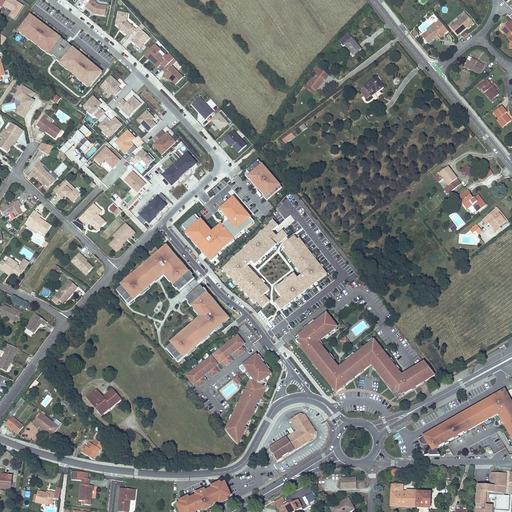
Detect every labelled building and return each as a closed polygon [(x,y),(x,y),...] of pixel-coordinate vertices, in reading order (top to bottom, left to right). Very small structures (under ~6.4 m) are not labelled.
[(105,17),(107,7),(98,5),(91,0),(90,0),(85,8),(94,15),(105,17)] [(135,32),(136,30),(126,22),(128,14),(118,12),(116,26),(130,38),(135,32)] [(435,14),(429,17),(431,21),(432,21),(433,23),(438,21),(435,14)] [(467,28),(473,23),(466,14),(454,25),(453,24),(449,26),(457,36),(467,28)] [(30,15),(17,32),(49,56),(49,55),(62,40),(30,15)] [(511,25),(509,22),(501,30),(511,40),(511,41),(511,43),(511,44),(511,25)] [(445,35),(437,25),(433,28),(432,27),(428,31),(421,36),(428,44),(434,38),(434,37),(437,34),(438,35),(441,39),(445,35)] [(142,30),(139,27),(136,30),(135,32),(138,35),(131,42),(140,49),(150,38),(141,31),(142,30)] [(348,34),(339,41),(344,46),(345,45),(354,55),(361,50),(348,34)] [(62,40),(49,55),(60,64),(73,48),(70,46),(65,52),(60,47),(65,42),(62,40)] [(153,46),(144,56),(147,59),(148,58),(151,60),(150,61),(155,66),(158,63),(164,69),(168,65),(174,59),(169,53),(165,57),(164,56),(161,59),(157,54),(159,52),(153,46)] [(60,64),(59,64),(90,90),(104,73),(73,47),(73,48),(60,64)] [(471,60),(472,58),(468,57),(464,68),(481,75),(485,66),(479,63),(471,60)] [(170,68),(168,65),(164,69),(162,71),(165,73),(163,75),(166,78),(167,77),(171,81),(175,85),(183,77),(172,66),(170,68)] [(328,76),(317,67),(313,71),(318,74),(313,80),(312,79),(308,85),(316,91),(320,86),(319,85),(321,82),(324,79),(325,80),(328,76)] [(114,98),(121,90),(118,88),(120,86),(111,77),(100,88),(110,97),(112,95),(114,98)] [(383,87),(377,78),(364,87),(365,88),(360,91),(366,99),(370,96),(372,97),(375,94),(376,94),(375,93),(383,88),(383,87)] [(477,88),(480,91),(481,90),(485,95),(491,101),(495,98),(499,95),(496,90),(499,88),(495,83),(492,86),(487,80),(477,88)] [(308,85),(306,87),(314,94),(316,91),(308,85)] [(24,101),(23,103),(16,113),(25,118),(35,102),(31,99),(34,93),(22,86),(16,95),(24,101)] [(83,108),(91,115),(93,113),(96,115),(95,116),(99,120),(104,114),(105,113),(101,110),(100,111),(97,109),(99,107),(101,104),(93,97),(83,108)] [(123,100),(117,106),(121,110),(123,108),(131,116),(142,105),(133,97),(127,104),(123,100)] [(206,120),(214,113),(200,97),(192,105),(206,120)] [(507,113),(502,107),(493,114),(498,119),(497,121),(503,128),(511,121),(505,114),(507,113)] [(222,111),(219,108),(215,112),(217,115),(209,122),(218,132),(228,123),(219,113),(222,111)] [(153,117),(148,112),(138,121),(149,133),(157,125),(152,121),(150,119),(153,117)] [(104,114),(98,120),(101,123),(98,126),(105,133),(110,128),(114,132),(121,124),(114,117),(111,120),(109,122),(105,118),(107,116),(104,114)] [(47,118),(44,115),(37,126),(40,128),(46,132),(56,139),(61,131),(46,120),(47,118)] [(70,140),(60,150),(62,153),(63,154),(64,155),(74,144),(76,146),(79,143),(82,146),(79,149),(84,153),(88,149),(87,148),(91,144),(84,138),(90,132),(83,126),(75,134),(76,135),(70,140)] [(109,137),(114,132),(110,128),(105,133),(109,137)] [(7,131),(2,139),(2,140),(0,143),(0,147),(7,152),(11,146),(14,141),(16,142),(18,138),(7,131)] [(115,143),(125,154),(127,152),(130,156),(137,149),(134,145),(132,147),(129,143),(131,142),(135,138),(128,131),(115,143)] [(159,140),(153,146),(161,156),(176,142),(171,137),(169,138),(166,134),(162,131),(156,137),(159,140)] [(247,146),(234,132),(225,140),(227,143),(229,142),(233,147),(239,153),(247,146)] [(295,137),(292,133),(282,140),(285,144),(295,137)] [(50,156),(53,147),(41,143),(38,151),(50,156)] [(90,156),(97,150),(94,146),(87,152),(90,156)] [(120,161),(106,148),(95,159),(100,165),(104,161),(113,168),(120,161)] [(148,155),(143,150),(135,157),(139,161),(141,159),(148,167),(155,160),(149,154),(148,155)] [(162,177),(172,187),(179,182),(178,181),(190,170),(191,171),(198,164),(188,154),(162,177)] [(258,160),(248,167),(253,173),(251,174),(255,179),(254,180),(265,194),(270,190),(275,186),(279,182),(261,160),(259,162),(258,160)] [(44,166),(40,162),(31,171),(35,175),(34,176),(36,179),(37,177),(49,188),(56,181),(42,167),(44,166)] [(467,165),(461,171),(465,176),(466,174),(470,178),(474,174),(469,169),(470,168),(467,165)] [(441,172),(436,176),(435,177),(439,183),(443,179),(448,186),(444,189),(448,194),(461,184),(448,167),(441,172)] [(493,175),(488,168),(480,175),(485,181),(493,175)] [(138,192),(145,184),(133,172),(125,180),(138,192)] [(69,196),(74,201),(81,195),(67,182),(56,193),(62,199),(65,195),(67,193),(69,196)] [(212,189),(216,195),(223,189),(219,184),(212,189)] [(476,200),(474,198),(471,194),(468,190),(458,197),(462,201),(461,202),(467,210),(473,206),(477,212),(486,206),(479,197),(476,200)] [(130,203),(134,196),(127,192),(123,199),(130,203)] [(69,196),(67,193),(65,195),(67,198),(68,197),(73,202),(74,201),(69,196)] [(160,193),(136,218),(142,225),(145,222),(148,225),(154,218),(166,206),(163,203),(166,199),(160,193)] [(18,201),(10,205),(11,206),(9,207),(9,206),(8,205),(0,210),(5,218),(12,213),(15,218),(23,214),(18,206),(21,205),(18,201)] [(196,202),(191,208),(198,214),(203,209),(196,202)] [(117,218),(122,213),(113,204),(108,209),(117,218)] [(96,210),(98,209),(93,205),(79,219),(84,223),(87,219),(89,217),(93,221),(91,223),(90,223),(98,231),(105,223),(98,216),(100,214),(96,210)] [(506,222),(508,221),(498,209),(497,210),(506,222)] [(489,224),(491,228),(492,227),(496,231),(506,222),(497,210),(490,216),(489,215),(483,220),(487,226),(489,224)] [(39,219),(40,218),(41,216),(38,214),(30,226),(39,232),(44,236),(51,226),(45,222),(39,219)] [(135,233),(127,225),(122,230),(121,229),(117,233),(119,235),(116,239),(109,245),(117,252),(123,246),(122,245),(125,242),(123,241),(128,236),(130,237),(130,238),(135,233)] [(477,225),(473,228),(476,231),(478,235),(482,232),(477,225)] [(254,268),(275,248),(263,234),(222,271),(254,305),(268,291),(246,268),(250,263),(254,268)] [(325,276),(296,236),(281,248),(301,277),(273,298),(281,311),(325,276)] [(126,283),(117,291),(127,303),(163,272),(179,291),(192,280),(167,250),(162,254),(160,252),(153,258),(155,260),(149,265),(147,263),(138,270),(140,272),(133,278),(131,276),(124,281),(126,283)] [(86,259),(79,253),(74,259),(76,262),(74,264),(86,275),(93,268),(86,262),(85,260),(86,259)] [(0,263),(0,269),(4,272),(5,270),(12,274),(11,274),(11,275),(18,279),(24,270),(17,266),(14,263),(15,262),(9,258),(5,263),(2,261),(0,263)] [(70,296),(78,288),(69,280),(55,297),(64,304),(67,301),(66,300),(69,296),(70,296)] [(165,348),(175,359),(183,351),(187,355),(194,348),(190,344),(197,339),(200,342),(208,335),(205,331),(210,327),(213,330),(221,324),(217,320),(223,314),(197,285),(184,298),(200,316),(184,330),(182,329),(174,336),(176,338),(165,348)] [(4,306),(0,314),(17,323),(22,312),(18,310),(17,312),(12,309),(4,306)] [(37,327),(38,328),(41,324),(44,326),(47,322),(35,314),(25,328),(34,334),(38,329),(36,328),(37,327)] [(296,341),(299,344),(299,345),(306,354),(313,364),(315,363),(319,367),(325,376),(324,377),(331,385),(332,384),(336,390),(341,386),(341,387),(346,384),(346,385),(352,381),(351,380),(355,377),(355,378),(360,374),(361,374),(360,373),(363,370),(364,371),(370,367),(369,366),(367,364),(369,362),(371,364),(380,376),(382,375),(385,379),(384,380),(388,385),(389,384),(392,389),(394,387),(396,389),(396,390),(396,391),(396,392),(399,396),(401,395),(402,396),(416,387),(415,387),(417,385),(418,386),(421,384),(421,383),(424,381),(425,382),(435,376),(434,375),(426,364),(420,368),(418,366),(415,368),(415,369),(411,371),(411,370),(407,373),(404,375),(403,375),(400,376),(397,373),(399,372),(387,357),(386,358),(383,355),(385,354),(374,340),(365,348),(366,349),(363,352),(362,350),(358,353),(351,358),(352,359),(341,367),(338,370),(336,367),(332,362),(333,361),(332,359),(320,345),(318,342),(319,341),(331,332),(330,331),(332,330),(333,331),(337,328),(326,314),(298,336),(300,338),(296,341)] [(241,347),(244,344),(244,343),(238,336),(213,355),(219,363),(220,364),(223,361),(227,366),(233,361),(229,356),(235,352),(239,356),(245,351),(241,347)] [(7,344),(6,347),(17,352),(18,349),(13,346),(7,344)] [(17,352),(6,347),(3,352),(5,352),(2,359),(0,359),(0,369),(6,372),(10,363),(11,364),(17,352)] [(267,369),(256,355),(247,363),(240,368),(243,373),(246,371),(251,377),(252,378),(249,386),(226,431),(238,446),(245,431),(244,430),(248,421),(250,422),(256,411),(254,410),(259,401),(260,401),(266,390),(264,389),(267,384),(265,384),(266,383),(266,382),(266,381),(266,380),(265,379),(271,375),(267,369)] [(215,368),(218,365),(217,364),(211,357),(187,376),(193,384),(193,385),(196,382),(200,386),(206,382),(203,377),(208,373),(212,377),(218,372),(215,368)] [(324,377),(325,376),(319,367),(317,369),(324,377)] [(242,382),(238,376),(233,380),(238,385),(242,382)] [(39,383),(36,380),(30,388),(32,390),(37,384),(37,385),(39,383)] [(113,390),(103,398),(97,390),(87,398),(101,414),(109,407),(108,406),(109,405),(111,407),(121,399),(113,390)] [(438,449),(438,448),(459,436),(466,432),(466,433),(492,419),(497,416),(497,415),(498,414),(511,438),(511,404),(505,392),(503,394),(499,396),(498,394),(489,399),(490,401),(486,403),(485,402),(473,408),(474,410),(471,412),(470,410),(467,411),(465,413),(466,415),(462,417),(461,415),(450,421),(451,423),(446,426),(445,424),(437,429),(437,431),(433,433),(432,432),(423,437),(424,438),(420,440),(419,441),(421,444),(422,445),(423,445),(424,446),(425,446),(426,446),(427,447),(424,448),(425,450),(423,451),(425,456),(429,455),(430,456),(440,456),(437,450),(438,449)] [(6,424),(18,434),(23,427),(12,417),(24,401),(22,398),(9,415),(4,421),(7,423),(6,424)] [(111,407),(109,405),(108,406),(109,407),(101,414),(102,415),(111,407)] [(40,427),(46,432),(52,436),(59,427),(44,416),(45,414),(42,412),(33,424),(38,428),(40,427)] [(305,415),(300,414),(290,420),(297,431),(269,449),(277,461),(315,438),(316,433),(305,415)] [(103,444),(96,440),(93,445),(90,449),(87,447),(85,446),(81,452),(93,460),(103,444)] [(3,476),(4,474),(4,470),(0,469),(0,479),(1,480),(0,486),(0,488),(11,490),(12,476),(7,475),(7,476),(3,476)] [(87,479),(88,473),(73,472),(72,480),(82,481),(82,479),(87,480),(87,479)] [(489,499),(493,499),(493,493),(496,493),(502,493),(505,494),(506,474),(492,473),(491,486),(478,485),(476,511),(492,511),(492,506),(488,505),(489,499)] [(341,478),(342,489),(356,488),(356,477),(341,478)] [(175,503),(179,511),(195,511),(196,511),(203,509),(203,510),(212,506),(211,505),(218,501),(219,503),(228,499),(227,497),(231,496),(225,481),(221,482),(220,480),(210,485),(211,487),(205,490),(204,487),(194,492),(195,494),(189,497),(188,495),(178,499),(179,502),(175,503)] [(417,508),(417,492),(403,492),(398,492),(398,485),(392,484),(390,506),(417,508)] [(91,496),(92,490),(93,490),(93,487),(89,486),(81,485),(79,501),(83,501),(86,501),(85,505),(90,506),(91,497),(91,495),(91,496)] [(53,505),(54,499),(59,500),(61,489),(57,488),(55,493),(49,492),(49,494),(47,493),(38,491),(37,495),(35,502),(48,506),(49,504),(53,505)] [(134,501),(135,491),(120,489),(118,511),(126,511),(128,511),(130,502),(129,502),(129,500),(130,500),(134,501)] [(430,508),(430,493),(417,492),(417,508),(430,508)] [(282,503),(285,501),(283,498),(275,502),(277,506),(278,508),(280,507),(280,506),(283,505),(282,503)] [(354,509),(348,499),(330,508),(332,511),(349,511),(350,511),(354,510),(354,509)] [(299,509),(302,508),(298,501),(293,503),(293,502),(278,509),(280,511),(294,511),(295,511),(297,511),(299,511),(299,509)]
